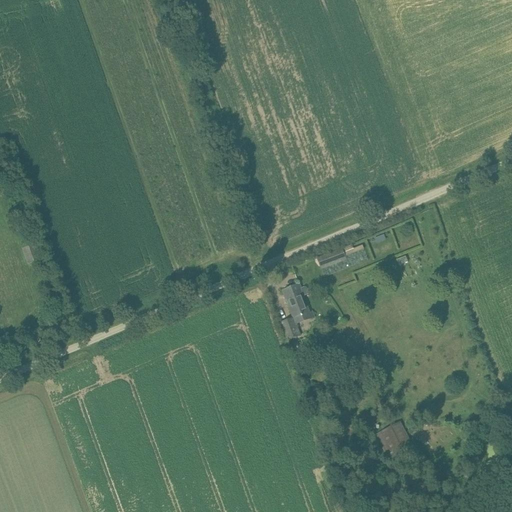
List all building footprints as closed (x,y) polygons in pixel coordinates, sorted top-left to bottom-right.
[(33,244),(21,248),(27,265),(39,260),(33,244)] [(320,266),(345,256),(342,249),(317,258),(320,266)] [(406,256),(397,260),(399,266),(408,262),(406,256)] [(301,288),(299,284),(283,291),(293,318),(281,323),(288,340),(300,335),(296,324),(314,317),(312,311),(309,312),(303,296),(306,295),(307,293),(307,291),(306,289),(305,288),(303,287),(301,288)] [(400,422),(396,424),(376,435),(389,459),(413,446),(400,422)]
